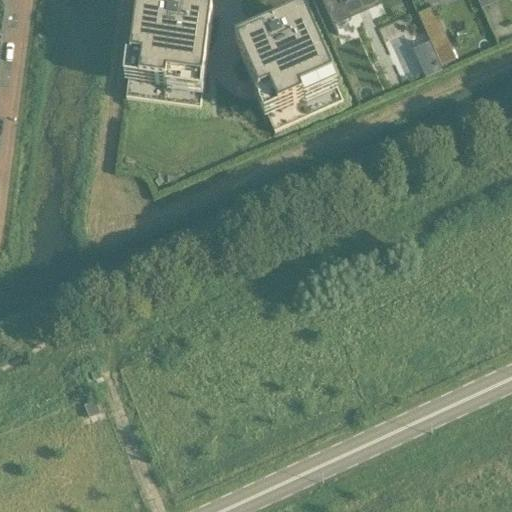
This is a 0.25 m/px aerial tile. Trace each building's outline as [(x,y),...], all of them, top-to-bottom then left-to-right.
[(320,0),(336,36),(338,36),(335,28),(351,21),(344,5),(353,0),(320,0)] [(479,0),(483,10),(500,4),(498,0),(479,0)] [(138,7),(125,103),(199,112),(212,17),(138,7)] [(235,48),(274,136),(342,106),(304,18),(235,48)] [(444,35),(428,42),(440,68),(455,61),(444,35)] [(440,68),(436,60),(419,67),(424,80),(442,72),(440,68)] [(100,414),(95,401),(84,406),(88,418),(100,414)]
